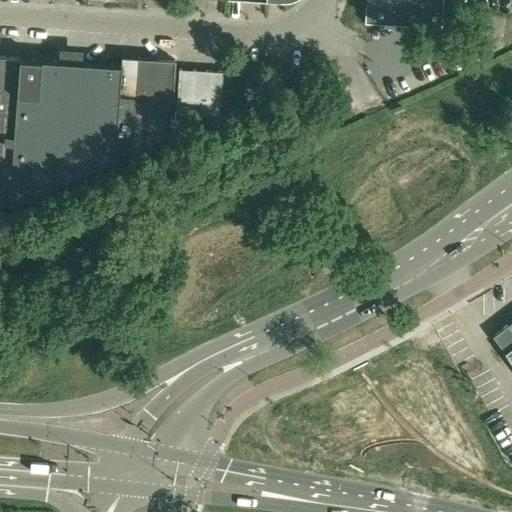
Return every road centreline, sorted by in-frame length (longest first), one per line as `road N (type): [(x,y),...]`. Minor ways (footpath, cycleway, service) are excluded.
road 1 (unclassified): [(0,14),(287,32),(310,22)]
road 2 (primary): [(445,511),(142,452)]
road 3 (trunk): [(263,344),(74,409),(0,409)]
road 4 (secondary): [(487,221),(263,344)]
road 5 (primary): [(121,488),(310,511)]
road 6 (secondary): [(142,452),(178,402),(263,344)]
